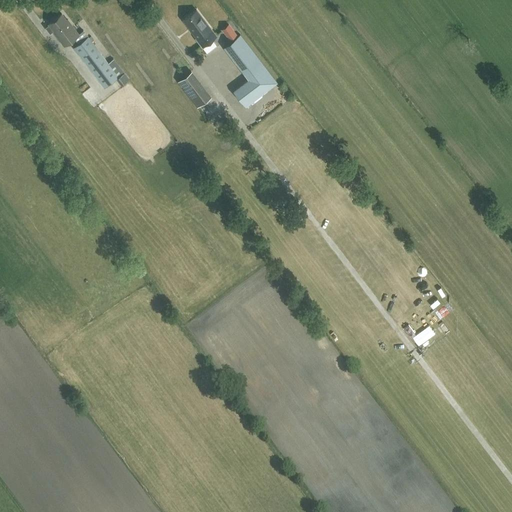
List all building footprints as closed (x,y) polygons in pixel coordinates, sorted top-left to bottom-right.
[(203,46),(216,36),(211,29),(196,9),(183,20),(203,46)] [(66,19),(61,13),(48,23),(49,24),(45,27),(50,33),(54,30),(57,34),(56,35),(64,45),(78,34),(66,19)] [(228,23),(222,28),(231,40),(237,35),(228,23)] [(245,107),(277,82),(265,66),(240,34),(237,35),(231,40),(224,46),(249,78),(233,90),(245,107)] [(107,62),(106,60),(87,36),(73,47),(104,87),(116,78),(121,85),(129,79),(124,72),(123,72),(113,58),(107,62)] [(212,41),(201,49),(205,54),(216,46),(212,41)] [(192,70),(178,81),(197,107),(211,96),(192,70)]
